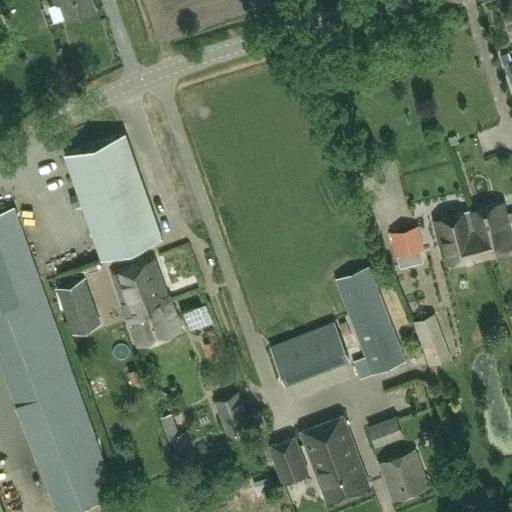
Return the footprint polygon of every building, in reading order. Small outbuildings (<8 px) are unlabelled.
[(53,0),(55,6),(60,4),(65,18),(95,9),(91,0),(53,0)] [(102,259),(122,252),(162,237),(125,134),(66,155),(102,259)] [(473,210),(485,255),(511,248),(511,242),(507,223),(511,221),(511,212),(505,214),(502,202),(473,210)] [(485,255),(473,210),(435,220),(446,265),(485,255)] [(65,511),(107,496),(115,493),(15,213),(0,218),(0,366),(56,511),(65,511)] [(417,226),(389,233),(396,256),(423,250),(417,226)] [(124,260),(122,252),(102,259),(105,267),(124,260)] [(148,261),(127,269),(111,275),(129,322),(145,316),(144,312),(149,311),(147,306),(162,300),(163,306),(169,304),(163,288),(158,290),(148,261)] [(365,356),(354,360),(361,378),(406,361),(369,267),(335,280),(365,356)] [(99,322),(84,277),(55,287),(71,332),(99,322)] [(145,316),(129,322),(138,346),(179,331),(169,304),(163,306),(162,300),(147,306),(149,311),(144,312),(145,316)] [(195,323),(210,318),(206,304),(191,308),(195,323)] [(449,357),(446,347),(433,314),(414,320),(426,354),(429,364),(449,357)] [(333,321),(272,346),(288,384),(349,360),(333,321)] [(128,371),(133,384),(141,380),(136,368),(128,371)] [(213,399),(229,438),(236,435),(240,445),(252,440),(250,435),(267,429),(259,408),(245,414),(236,390),(213,399)] [(369,486),(343,415),(301,431),(321,485),(319,487),(323,497),(326,498),(327,501),(369,486)] [(368,425),(375,444),(390,439),(383,420),(368,425)] [(195,457),(185,431),(173,436),(170,429),(164,431),(176,463),(195,457)] [(308,473),(300,451),(294,435),(269,444),(275,460),(283,482),(308,473)] [(379,462),(393,499),(428,486),(415,449),(379,462)] [(139,479),(135,467),(123,471),(127,483),(139,479)] [(270,480),(254,485),(257,495),(274,490),(270,480)] [(113,511),(107,496),(65,511),(113,511)]
